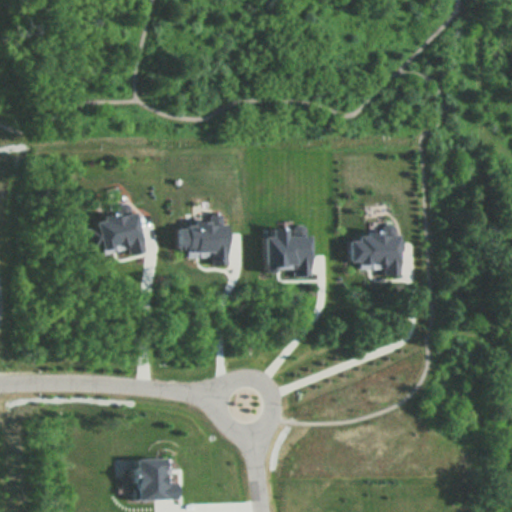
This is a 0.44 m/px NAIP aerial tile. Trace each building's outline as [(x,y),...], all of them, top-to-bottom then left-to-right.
[(88,215),(97,251),(125,244),(128,257),(140,254),(128,205),(88,215)] [(169,219),(171,253),(206,250),(207,265),(227,264),(224,216),(169,219)] [(261,234),(261,272),(289,272),(289,279),(307,278),(306,233),(288,234),(285,225),(267,224),(266,232),(261,234)] [(346,234),(347,265),(382,264),(381,277),(394,276),(397,234),(346,234)] [(128,454),(130,502),(173,501),(171,453),(128,454)]
